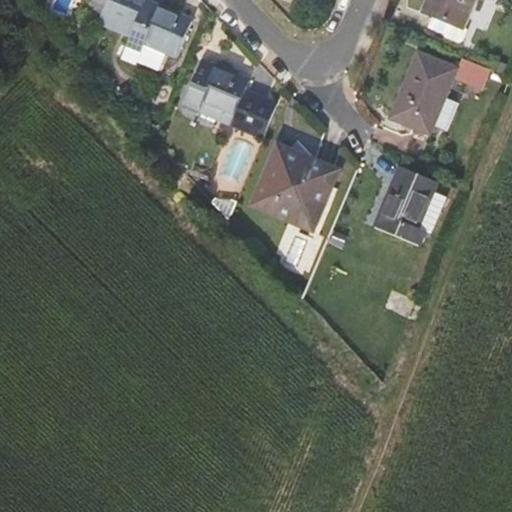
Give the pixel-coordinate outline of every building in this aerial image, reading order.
[(109,0),(106,8),(93,1),(86,19),(99,25),(96,33),(144,53),(147,45),(180,59),(194,24),(136,0),(109,0)] [(465,29),(477,0),(430,0),(426,12),(437,17),(432,29),(449,36),(450,39),(461,44),(465,43),(470,31),(465,29)] [(433,137),(460,72),(420,55),(394,120),(433,137)] [(202,114),(205,106),(269,134),(280,109),(245,95),(250,83),(204,64),(186,107),(202,114)] [(338,170),(282,148),(259,204),(315,226),(338,170)] [(443,185),(405,168),(380,229),(427,249),(433,232),(425,230),(443,185)] [(266,245),(279,214),(262,208),(250,239),(266,245)]
